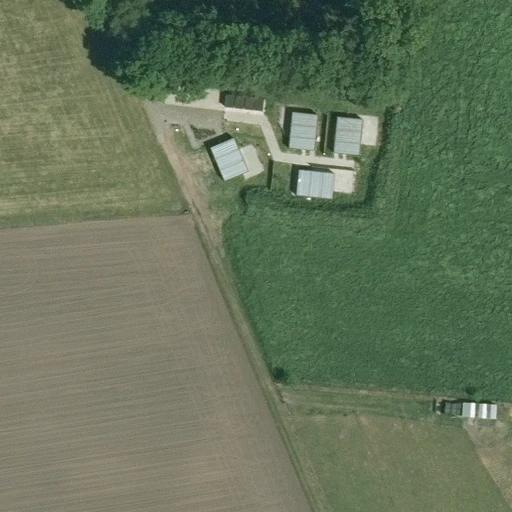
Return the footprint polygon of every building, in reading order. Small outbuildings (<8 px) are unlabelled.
[(293,111),(288,147),(314,151),(319,115),(293,111)] [(338,118),(333,154),(359,157),(364,122),(338,118)] [(235,137),(210,147),(224,180),(248,171),(235,137)] [(299,170),(295,196),(331,201),(335,175),(299,170)] [(476,394),(475,409),(502,410),(503,395),(476,394)]
